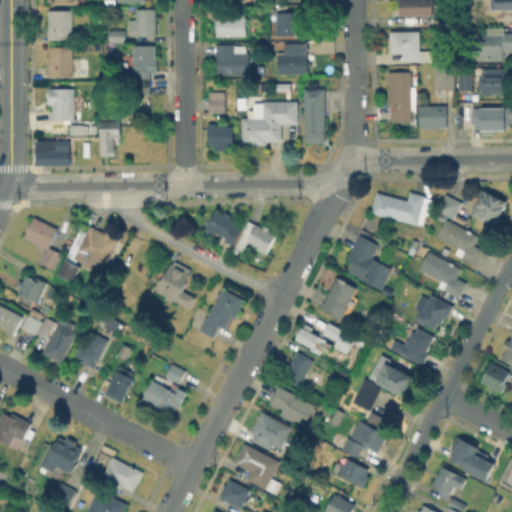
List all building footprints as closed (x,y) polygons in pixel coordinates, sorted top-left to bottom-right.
[(434,0),(434,13),(401,14),(400,0),(434,0)] [(511,0),(511,8),(492,8),(491,0),(511,0)] [(157,7),(157,34),(134,35),(134,29),(129,29),(129,18),(136,18),(136,7),(157,7)] [(69,38),(49,38),(48,29),(49,29),(49,9),(72,8),(73,31),(69,31),(69,38)] [(233,9),(233,15),(246,15),(247,34),(217,35),(217,16),(219,15),(219,9),(233,9)] [(302,11),(302,23),(307,23),(307,34),(277,34),(277,11),(302,11)] [(453,13),(453,24),(435,25),(435,13),(453,13)] [(126,28),(126,40),(109,41),(110,28),(126,28)] [(432,49),(432,61),(422,61),(422,60),(403,60),(403,51),(391,51),(391,30),(421,30),(421,49),(432,49)] [(511,57),(468,57),(468,33),(511,33),(511,57)] [(308,42),(309,73),(279,73),(279,57),(276,57),(276,52),(278,52),(278,53),(285,53),(285,42),(308,42)] [(249,51),(250,72),(217,73),(216,43),(235,43),(235,52),(249,51)] [(156,44),(156,56),(158,56),(158,73),(153,73),(153,71),(134,71),(133,44),(156,44)] [(80,62),(80,74),(49,74),(49,65),(50,65),(50,45),(73,45),(73,62),(80,62)] [(456,64),(456,88),(435,89),(435,65),(456,64)] [(411,70),(413,120),(392,120),(392,105),(390,105),(389,71),(411,70)] [(483,70),(511,70),(511,94),(482,94),(483,70)] [(461,91),(461,71),(473,71),(473,91),(461,91)] [(151,77),(151,94),(123,94),(123,78),(151,77)] [(75,87),(75,95),(83,94),(84,108),(75,108),(75,119),(51,119),(51,110),(52,110),(52,103),(49,103),(49,98),(49,86),(54,87),(75,87)] [(324,89),(324,97),(325,96),(325,109),(326,109),(326,141),(305,141),(305,109),(309,109),(309,96),(309,89),(324,89)] [(226,90),(225,111),(209,111),(210,90),(226,90)] [(282,145),(243,145),(243,119),(263,119),(263,102),(299,102),(299,124),(282,124),(282,145)] [(442,126),(442,127),(422,127),(421,104),(447,104),(447,125),(442,126)] [(482,131),(483,109),(511,109),(511,118),(510,118),(510,132),(482,131)] [(103,122),(122,122),(122,136),(117,136),(117,155),(103,155),(103,122)] [(234,125),(234,144),(227,144),(228,148),(215,148),(215,144),(209,144),(209,122),(216,122),(216,123),(228,123),(228,124),(234,125)] [(85,123),(85,133),(71,133),(71,123),(85,123)] [(71,149),(71,164),(37,164),(37,160),(35,160),(35,152),(38,152),(38,150),(36,150),(36,143),(38,143),(38,139),(57,139),(57,149),(71,149)] [(508,200),(496,223),(472,211),(484,188),(508,200)] [(419,224),(404,221),(373,213),(378,192),(409,200),(411,192),(426,196),(424,204),(419,224)] [(463,201),(454,218),(438,209),(447,192),(463,201)] [(217,209),(225,213),(226,210),(232,213),(230,216),(238,220),(236,223),(243,227),(234,244),(225,239),(227,236),(217,231),(216,233),(207,228),(206,229),(202,226),(206,219),(210,222),(217,209)] [(49,249),(48,249),(25,237),(35,217),(59,230),(49,249)] [(250,219),(257,223),(258,222),(264,226),(265,224),(271,227),(270,229),(277,233),(267,252),(255,246),(256,244),(249,240),(244,249),(241,254),(234,250),(250,219)] [(448,222),(481,238),(477,246),(487,251),(480,267),(462,259),(465,252),(439,239),(448,222)] [(93,226),(119,240),(102,272),(76,259),(93,226)] [(392,296),(349,272),(354,264),(347,260),(360,236),(378,246),(371,258),(392,270),(384,285),(395,291),(392,296)] [(42,264),(49,249),(62,255),(55,270),(42,264)] [(430,252),(460,270),(456,277),(468,284),(459,299),(446,291),(450,284),(421,268),(430,252)] [(58,276),(66,261),(81,269),(73,284),(58,276)] [(172,263),(180,267),(182,263),(192,268),(190,272),(192,273),(183,289),(196,296),(191,307),(177,300),(173,298),(172,301),(165,298),(166,295),(157,290),(158,289),(155,287),(160,278),(163,279),(172,263)] [(27,275),(35,278),(36,276),(48,281),(37,306),(18,297),(21,291),(17,289),(21,280),(24,281),(27,275)] [(358,286),(341,318),(321,308),(338,276),(358,286)] [(245,299),(236,317),(232,315),(226,328),(219,324),(213,336),(199,328),(206,315),(208,316),(223,287),(245,299)] [(454,304),(448,316),(446,315),(442,323),(439,322),(436,328),(416,318),(420,309),(423,310),(432,293),(454,304)] [(0,302),(24,314),(14,334),(8,331),(9,329),(0,324),(0,302)] [(44,318),(36,333),(22,326),(30,311),(44,318)] [(56,320),(48,336),(40,331),(47,316),(56,320)] [(44,354),(61,321),(79,330),(62,363),(44,354)] [(327,321),(354,335),(345,352),(332,345),(335,340),(321,333),(327,321)] [(328,339),(321,353),(311,348),(313,346),(297,338),(303,326),(328,339)] [(417,326),(435,335),(426,351),(429,352),(423,363),(392,346),(396,338),(405,343),(412,330),(414,331),(417,326)] [(109,339),(95,367),(75,356),(82,343),(84,344),(91,330),(109,339)] [(511,337),(511,364),(511,362),(502,357),(507,348),(504,347),(508,338),(511,339),(511,337)] [(135,343),(127,358),(118,354),(126,339),(135,343)] [(315,359),(300,386),(282,376),(297,349),(315,359)] [(415,376),(405,395),(383,384),(371,408),(355,399),(367,376),(369,378),(383,352),(392,357),(389,362),(415,376)] [(343,366),(335,380),(323,374),(331,360),(343,366)] [(507,382),(503,391),(483,381),(493,361),(511,370),(505,381),(507,382)] [(187,369),(180,382),(166,375),(173,362),(187,369)] [(136,372),(123,401),(107,393),(121,365),(136,372)] [(188,391),(180,409),(178,408),(174,415),(140,399),(150,378),(163,384),(166,378),(178,384),(177,386),(188,391)] [(315,404),(304,426),(281,414),(284,408),(270,401),(278,384),(315,404)] [(0,418),(4,410),(12,414),(13,412),(32,422),(23,439),(23,438),(18,447),(0,438),(0,418)] [(292,425),(281,447),(273,442),(270,448),(252,439),(255,433),(251,431),(263,410),(292,425)] [(388,432),(379,450),(365,442),(359,455),(343,446),(349,435),(351,436),(360,418),(388,432)] [(60,435),(67,439),(68,436),(78,441),(76,444),(83,447),(70,472),(69,472),(66,477),(40,463),(52,442),(56,444),(60,435)] [(499,462),(490,481),(469,470),(470,467),(453,458),(465,437),(483,447),(480,453),(499,462)] [(282,482),(277,493),(247,477),(251,469),(236,461),(246,442),(280,460),(272,476),(282,482)] [(114,455),(131,464),(144,470),(138,483),(137,483),(133,489),(122,484),(118,491),(101,482),(114,455)] [(349,456),(370,467),(367,473),(370,475),(364,486),(338,472),(343,463),(345,464),(349,456)] [(511,485),(508,483),(509,482),(501,478),(511,456),(511,485)] [(467,477),(461,488),(456,486),(453,491),(451,490),(449,494),(432,485),(443,464),(467,477)] [(230,478),(251,489),(247,496),(250,497),(247,502),(245,500),(242,506),(221,495),(225,489),(223,488),(226,483),(227,484),(230,478)] [(77,489),(69,504),(53,496),(60,481),(77,489)] [(127,503),(122,511),(89,511),(91,508),(90,507),(99,489),(127,503)] [(357,503),(352,511),(328,511),(326,511),(335,492),(357,503)] [(467,503),(463,511),(449,504),(453,496),(467,503)] [(418,511),(420,508),(421,509),(424,503),(442,511),(418,511)]
